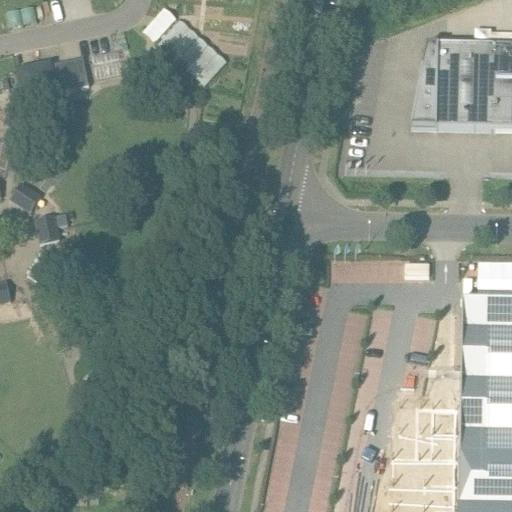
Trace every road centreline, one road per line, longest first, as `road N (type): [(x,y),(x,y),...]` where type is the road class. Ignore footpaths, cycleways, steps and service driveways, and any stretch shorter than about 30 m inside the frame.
road 1 (tertiary): [(280,217),(224,511)]
road 2 (residential): [(280,217),(511,228)]
road 3 (residential): [(0,43),(124,16),(135,0)]
road 4 (tertiary): [(308,75),(280,217)]
